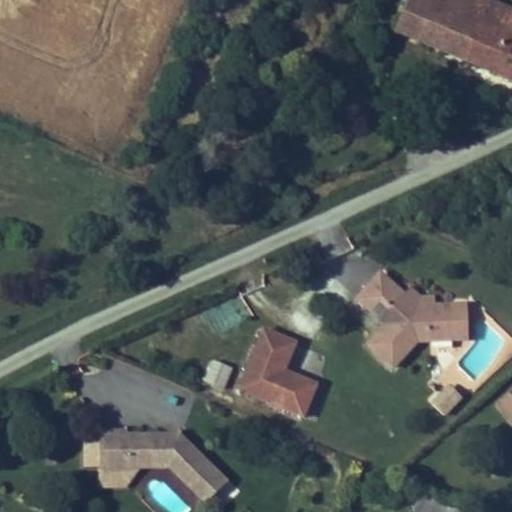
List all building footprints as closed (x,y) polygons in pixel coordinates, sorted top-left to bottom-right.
[(461,0),(403,0),(394,24),(443,45),(461,0)] [(461,0),(443,45),(461,53),(482,0),(461,0)] [(511,74),(511,12),(508,11),(510,5),(496,0),(482,0),(461,53),(511,74)] [(366,276),(381,289),(392,278),(377,265),(366,276)] [(392,278),(381,289),(366,276),(353,289),(381,317),(363,336),(387,358),(413,330),(451,334),(454,300),(433,298),(410,295),(399,286),(392,278)] [(410,295),(433,298),(434,290),(416,289),(406,280),(399,286),(410,295)] [(451,334),(461,335),(465,301),(454,300),(451,334)] [(263,321),(236,385),(296,410),(309,378),(282,366),(295,334),(263,321)] [(210,360),(199,385),(221,394),(231,369),(210,360)] [(444,419),(461,398),(444,384),(427,405),(444,419)] [(511,419),(511,387),(495,402),(511,421),(511,419)] [(94,416),(93,425),(121,428),(122,418),(94,416)] [(121,428),(93,425),(91,457),(119,460),(153,463),(153,460),(162,461),(201,500),(222,478),(183,441),(177,438),(174,444),(165,439),(167,434),(161,431),(121,428)] [(174,432),(161,431),(167,434),(165,439),(174,444),(177,438),(183,441),(174,432)] [(119,460),(91,457),(90,466),(118,469),(119,460)] [(421,511),(458,511),(421,496),(416,510),(421,511)]
